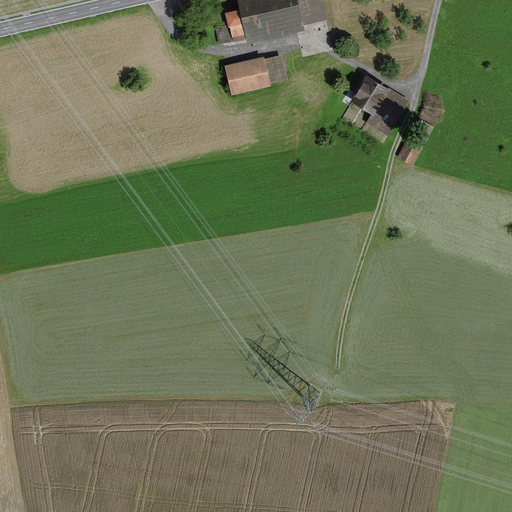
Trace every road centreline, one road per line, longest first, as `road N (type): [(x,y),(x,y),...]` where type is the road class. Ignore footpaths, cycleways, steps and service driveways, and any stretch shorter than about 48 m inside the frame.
road 1 (track): [(438,0),(414,111),(392,157),(350,303),(339,383)]
road 2 (secondary): [(0,30),(132,0)]
